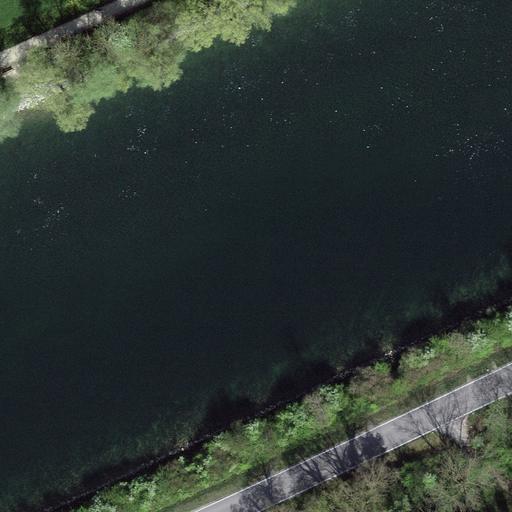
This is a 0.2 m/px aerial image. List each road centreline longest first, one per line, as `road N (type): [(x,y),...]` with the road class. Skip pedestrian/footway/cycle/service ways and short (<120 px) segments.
road 1 (tertiary): [(225,511),(511,378)]
road 2 (track): [(134,0),(0,61)]
